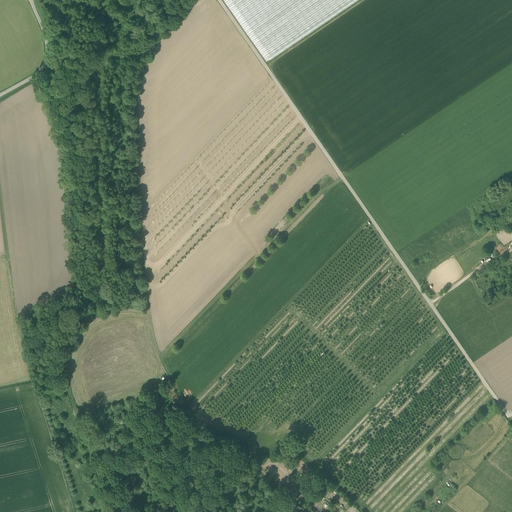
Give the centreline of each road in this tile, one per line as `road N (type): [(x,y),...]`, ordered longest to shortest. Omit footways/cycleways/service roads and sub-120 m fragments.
road 1 (track): [(219,0),(511,414)]
road 2 (unclassified): [(0,94),(41,69),(44,32),(31,0)]
